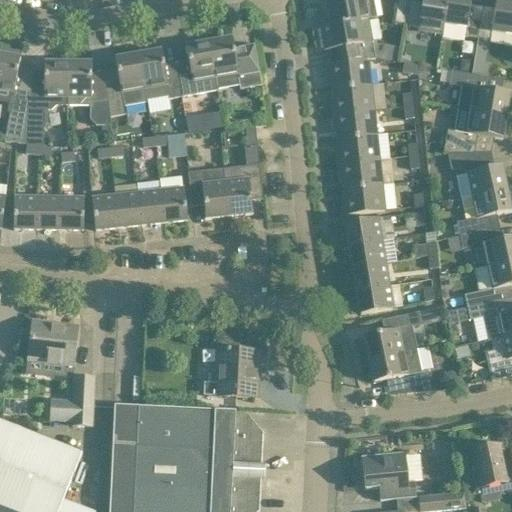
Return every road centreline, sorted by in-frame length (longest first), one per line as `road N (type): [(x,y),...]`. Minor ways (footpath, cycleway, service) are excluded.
road 1 (unclassified): [(291,300),(302,282),(273,0)]
road 2 (unclassified): [(0,280),(277,309),(291,300)]
road 3 (unclassified): [(311,420),(511,392)]
road 4 (unclassified): [(0,8),(79,11),(140,0)]
road 5 (unclassified): [(291,300),(305,326),(311,420)]
